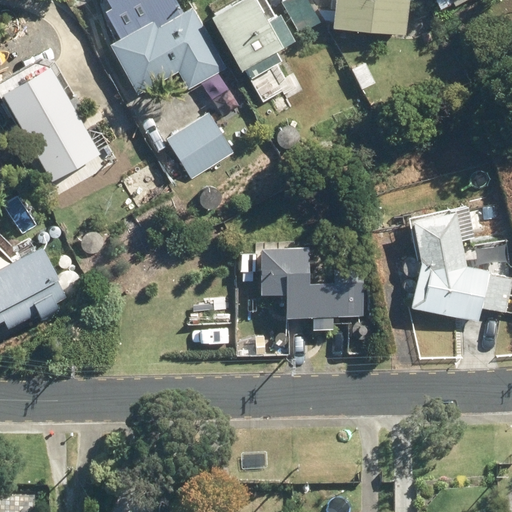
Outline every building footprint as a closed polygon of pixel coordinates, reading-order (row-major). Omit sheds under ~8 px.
[(104,11),(117,36),(109,40),(137,93),(177,72),(186,89),(226,68),(191,4),(180,11),(174,0),(105,0),(110,7),(104,11)] [(255,0),(231,0),(207,13),(244,79),(279,60),(273,50),(293,39),(278,12),(266,19),(255,0)] [(308,0),(282,0),(301,33),(321,22),(308,0)] [(331,0),(329,27),(404,33),(407,0),(331,0)] [(433,0),(438,8),(453,1),(454,4),(461,0),(433,0)] [(410,10),(419,31),(435,25),(426,4),(410,10)] [(0,83),(0,89),(50,181),(98,154),(45,59),(0,83)] [(362,62),(350,68),(361,87),(372,81),(362,62)] [(339,73),(318,82),(323,94),(345,85),(339,73)] [(347,96),(315,111),(323,129),(355,114),(347,96)] [(209,111),(165,138),(189,179),(233,153),(209,111)] [(307,130),(299,133),(305,146),(313,142),(307,130)] [(410,217),(419,257),(409,306),(478,321),(481,307),(506,312),(511,283),(511,276),(485,271),(480,294),(469,292),(474,266),(465,263),(460,238),(473,236),(466,205),(410,217)] [(389,234),(366,237),(370,268),(393,265),(389,234)] [(307,244),(258,246),(259,292),(283,292),(284,316),(362,314),(361,267),(331,267),(331,281),(308,281),(307,244)] [(40,245),(0,264),(0,328),(36,311),(40,320),(57,311),(53,301),(65,296),(40,245)]
